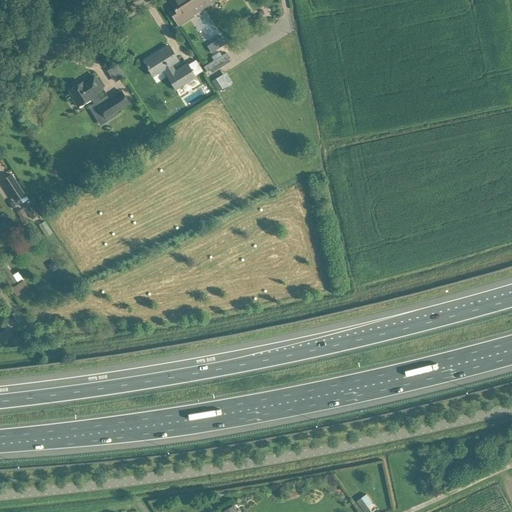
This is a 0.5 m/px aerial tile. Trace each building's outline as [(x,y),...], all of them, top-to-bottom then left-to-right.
[(169,0),(173,6),(169,9),(179,25),(194,16),(193,14),(215,0),(169,0)] [(212,42),(207,46),(211,53),(216,50),(212,42)] [(168,46),(169,48),(156,56),(156,57),(153,59),(151,56),(143,61),(152,76),(165,68),(169,75),(166,76),(175,90),(196,77),(188,63),(174,71),(170,65),(177,60),(168,46)] [(208,74),(231,60),(226,52),(221,55),(219,52),(211,56),(213,60),(203,66),(208,74)] [(69,90),(74,97),(72,98),(77,106),(91,98),(90,95),(102,88),(94,75),(82,83),(81,82),(69,90)] [(215,80),(211,83),(218,94),(222,91),(215,80)] [(234,84),(222,93),(227,99),(239,90),(234,84)] [(121,90),(113,96),(97,105),(105,118),(129,103),(121,90)] [(170,96),(163,98),(165,104),(171,102),(170,96)] [(11,173),(0,180),(15,202),(25,194),(11,173)] [(31,203),(24,207),(31,219),(38,214),(31,203)] [(22,209),(16,214),(18,217),(21,215),(26,222),(30,220),(22,209)] [(0,271),(17,296),(28,288),(23,280),(17,284),(6,267),(0,271)]
